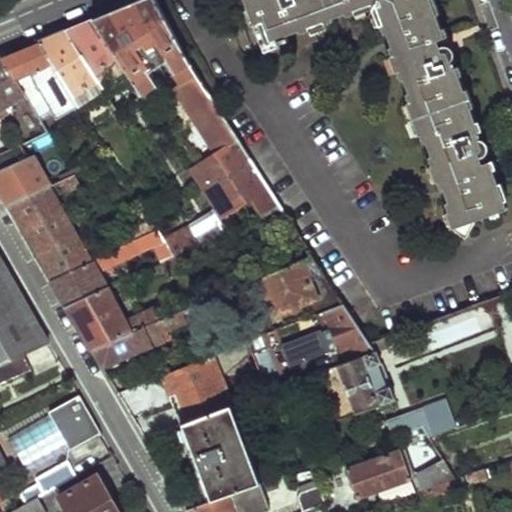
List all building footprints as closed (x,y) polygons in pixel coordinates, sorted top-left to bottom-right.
[(94,19),(133,78),(149,102),(161,94),(145,69),(167,55),(191,90),(184,95),(219,152),(192,167),(219,209),(234,232),(286,209),(227,118),(192,64),(154,0),(141,0),(122,8),(94,19)] [(245,10),(250,24),(253,22),(260,44),(275,38),(277,46),(287,42),(284,35),(300,30),(300,34),(330,22),(330,20),(346,14),(347,17),(376,5),(385,33),(387,39),(391,38),(395,48),(393,49),(404,82),(407,82),(411,94),(409,94),(418,117),(415,118),(424,144),(427,144),(432,158),(429,159),(432,168),(435,167),(440,179),(437,180),(440,190),(443,189),(447,201),(444,202),(454,230),(470,236),(479,218),(494,213),(496,215),(504,213),(503,210),(510,207),(508,202),(510,199),(506,189),(504,190),(499,178),(502,177),(499,167),(495,168),(486,141),(489,140),(485,129),(482,129),(476,114),(479,113),(473,96),(470,96),(466,85),(468,84),(464,72),(460,73),(455,56),(451,46),(454,45),(450,35),(448,36),(443,23),(446,22),(439,4),(436,5),(434,0),(426,0),(425,0),(415,0),(416,4),(412,4),(409,0),(244,0),(248,9),(245,10)] [(67,30),(102,78),(108,87),(123,77),(127,82),(133,78),(94,19),(82,24),(67,30)] [(40,41),(69,85),(76,97),(102,78),(67,30),(55,35),(40,41)] [(2,57),(24,92),(37,84),(33,77),(48,68),(54,77),(46,82),(54,95),(69,85),(40,41),(25,48),(2,57)] [(0,111),(26,95),(24,92),(2,57),(0,58),(0,111)] [(40,171),(47,187),(75,174),(68,159),(40,171)] [(11,204),(54,279),(94,260),(63,203),(84,192),(75,174),(47,187),(11,204)] [(219,209),(193,224),(206,244),(234,232),(219,209)] [(123,235),(127,245),(161,229),(155,220),(123,235)] [(167,237),(179,256),(206,244),(193,224),(167,237)] [(54,279),(69,304),(110,286),(101,272),(135,257),(133,253),(167,237),(161,229),(127,245),(94,260),(54,279)] [(0,364),(26,353),(51,343),(0,254),(0,364)] [(263,278),(278,316),(315,303),(319,315),(328,311),(346,304),(343,299),(316,256),(263,278)] [(69,304),(95,349),(182,312),(176,300),(129,319),(110,286),(69,304)] [(328,311),(350,365),(378,354),(372,345),(346,304),(328,311)] [(95,349),(105,367),(174,340),(169,327),(201,314),(198,305),(182,312),(95,349)] [(388,339),(372,345),(378,354),(392,349),(388,339)] [(0,364),(0,383),(32,368),(26,353),(0,364)] [(341,368),(358,415),(395,402),(391,392),(385,393),(377,369),(383,368),(378,354),(350,365),(341,368)] [(181,392),(193,423),(235,408),(216,356),(166,376),(173,394),(181,392)] [(103,433),(82,396),(51,413),(73,450),(103,433)] [(432,441),(460,430),(448,401),(425,410),(424,409),(387,423),(393,441),(425,429),(432,441)] [(185,426),(214,501),(264,484),(235,408),(193,423),(185,426)] [(0,505),(7,502),(0,488),(0,469),(9,465),(1,450),(0,450),(0,505)] [(350,472),(359,499),(413,480),(404,454),(350,472)] [(420,476),(426,491),(458,480),(445,460),(420,476)] [(39,477),(49,492),(79,476),(70,461),(39,477)] [(63,495),(71,511),(120,511),(99,475),(63,495)] [(271,511),(274,511),(264,484),(214,501),(188,510),(189,511),(271,511)] [(322,488),(301,495),(299,500),(303,511),(307,511),(328,505),(322,488)] [(13,511),(48,511),(41,496),(13,511)]
